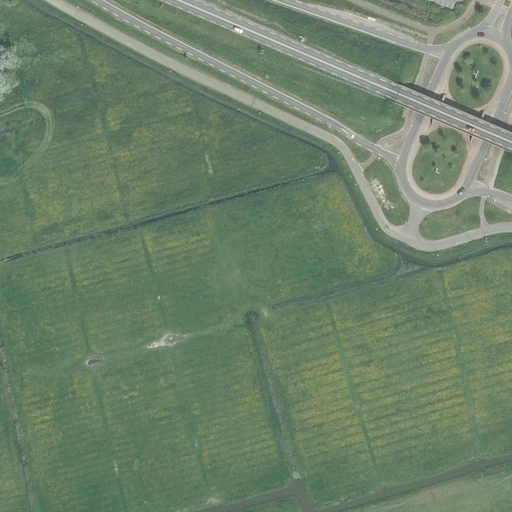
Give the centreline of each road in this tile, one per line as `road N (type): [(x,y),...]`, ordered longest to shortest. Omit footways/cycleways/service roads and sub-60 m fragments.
road 1 (primary): [(511,142),(177,0)]
road 2 (primary): [(94,0),(399,166)]
road 3 (unclassified): [(326,137),(51,0)]
road 4 (primary): [(448,50),(280,0)]
road 5 (unclassified): [(326,137),(342,147),(384,226),(407,240)]
road 6 (tertiary): [(448,50),(399,166)]
